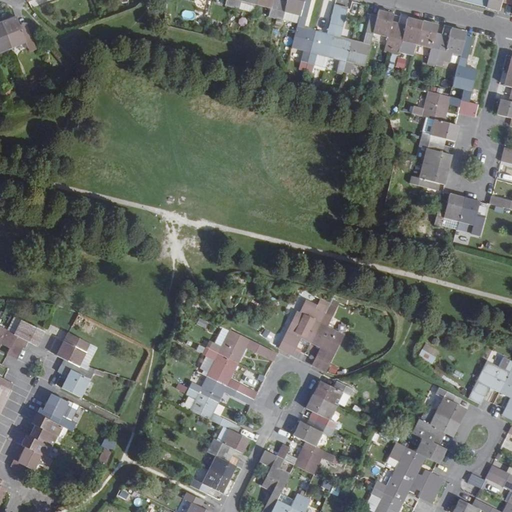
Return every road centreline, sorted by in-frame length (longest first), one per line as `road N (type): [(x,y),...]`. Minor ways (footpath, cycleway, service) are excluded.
road 1 (residential): [(472,165),(508,28)]
road 2 (residential): [(227,511),(285,390)]
